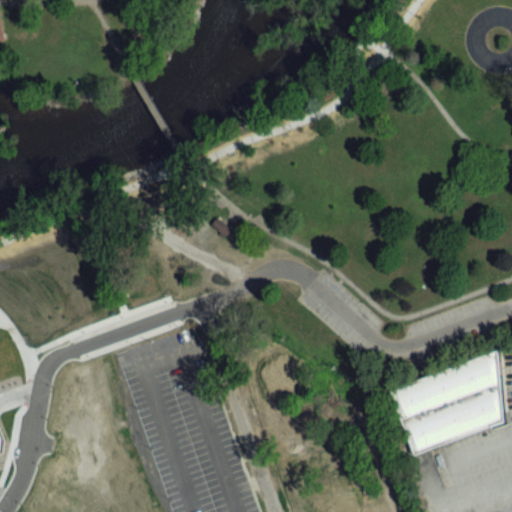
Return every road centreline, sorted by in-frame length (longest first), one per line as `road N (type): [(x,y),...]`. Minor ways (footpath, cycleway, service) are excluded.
road 1 (residential): [(274,511),(203,306),(275,268),(303,274),(376,339),(402,345),(511,305)]
road 2 (residential): [(1,511),(23,474),(46,362),(203,306)]
